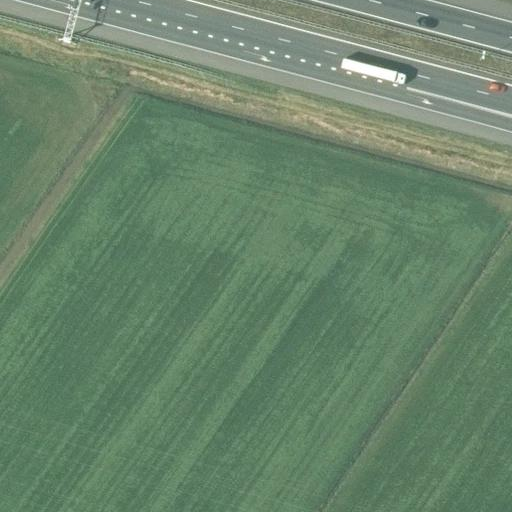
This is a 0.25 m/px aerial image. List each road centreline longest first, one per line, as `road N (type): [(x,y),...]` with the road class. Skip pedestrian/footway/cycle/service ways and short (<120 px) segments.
road 1 (motorway): [(126,0),(408,74)]
road 2 (motorway): [(511,41),(356,0)]
